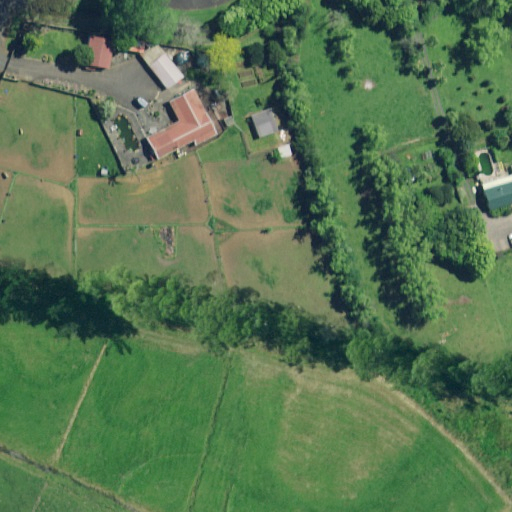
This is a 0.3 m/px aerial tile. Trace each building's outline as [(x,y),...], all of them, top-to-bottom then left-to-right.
[(85,13),(59,9),(56,27),(82,32),(85,13)] [(112,38),(89,36),(86,66),(110,68),(112,38)] [(138,41),(123,39),(120,55),(136,57),(138,41)] [(181,62),(169,46),(162,52),(158,47),(143,59),(167,89),(184,76),(177,66),(181,62)] [(214,136),(193,95),(170,106),(178,122),(145,138),(156,160),(193,142),(194,145),(214,136)] [(511,166),(511,168),(511,175),(481,184),(489,211),(511,203),(511,166)]
